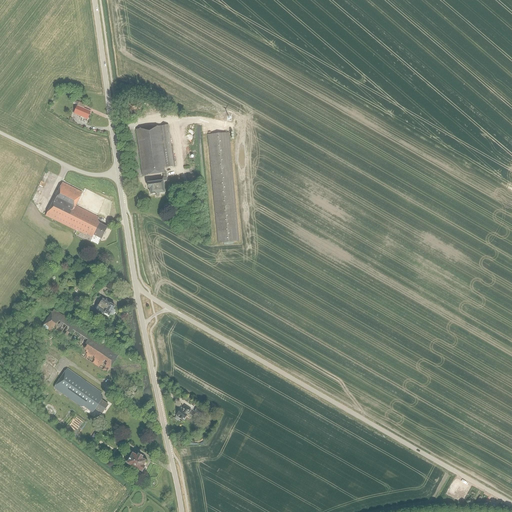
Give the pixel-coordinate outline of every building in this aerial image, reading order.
[(129,111),(140,110),(139,103),(128,105),(129,111)] [(90,112),(77,107),(74,114),(87,120),(90,112)] [(164,169),(174,167),(172,148),(171,148),(168,126),(136,130),(142,176),(162,173),(163,178),(162,179),(153,181),(153,183),(147,184),(148,189),(149,189),(150,195),(155,194),(156,197),(159,196),(159,194),(164,193),(163,182),(166,181),(165,173),(164,173),(164,169)] [(218,243),(239,241),(229,133),(208,135),(218,243)] [(102,239),(107,228),(99,223),(98,220),(99,218),(76,206),(83,193),(62,183),(46,216),(76,231),(77,230),(85,234),(86,233),(93,237),(94,235),(102,239)] [(101,298),(97,304),(95,303),(93,308),(92,309),(94,310),(95,309),(96,310),(107,316),(109,316),(110,314),(112,315),(115,311),(113,309),(114,307),(110,304),(112,302),(109,300),(108,303),(101,298)] [(107,373),(120,354),(94,337),(93,337),(88,334),(88,332),(54,310),(41,329),(107,373)] [(70,370),(72,368),(70,367),(68,369),(67,368),(54,387),(80,405),(84,406),(93,412),(95,409),(102,414),(108,405),(101,400),(103,398),(100,395),(101,393),(100,392),(101,391),(93,386),(92,387),(70,370)] [(189,414),(191,410),(185,406),(183,409),(181,408),(180,410),(179,410),(178,410),(176,413),(177,413),(176,414),(177,415),(176,416),(175,419),(177,420),(179,418),(183,421),(188,413),(189,414)] [(202,411),(197,407),(193,412),(199,415),(202,411)] [(143,465),(146,461),(141,458),(142,457),(135,453),(134,455),(131,452),(127,458),(130,460),(128,464),(127,466),(128,468),(136,473),(138,472),(139,470),(140,471),(141,470),(143,470),(144,468),(143,467),(144,466),(143,465)]
